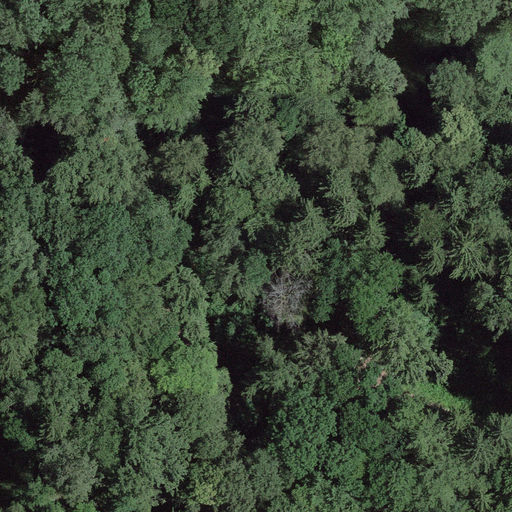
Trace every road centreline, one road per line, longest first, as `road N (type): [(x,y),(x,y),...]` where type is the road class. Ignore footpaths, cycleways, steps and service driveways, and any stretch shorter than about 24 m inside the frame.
road 1 (track): [(195,0),(200,43),(161,183),(157,287),(168,322),(186,342),(233,362),(306,356),(348,285),(367,197),(387,151),(469,30),(503,0)]
road 2 (track): [(306,356),(511,444)]
road 3 (track): [(15,0),(0,206)]
